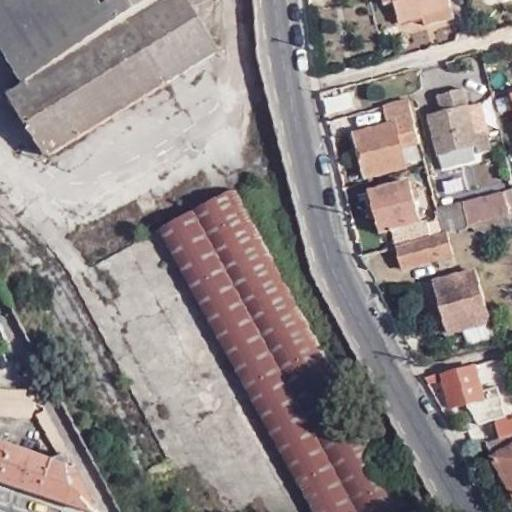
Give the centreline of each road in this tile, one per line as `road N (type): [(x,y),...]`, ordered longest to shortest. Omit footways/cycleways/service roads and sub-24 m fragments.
road 1 (tertiary): [(469,511),(336,271),(275,0)]
road 2 (unknown): [(221,0),(225,116),(185,150),(119,185),(78,196),(43,187),(15,166),(0,138)]
road 3 (residential): [(0,304),(109,511)]
